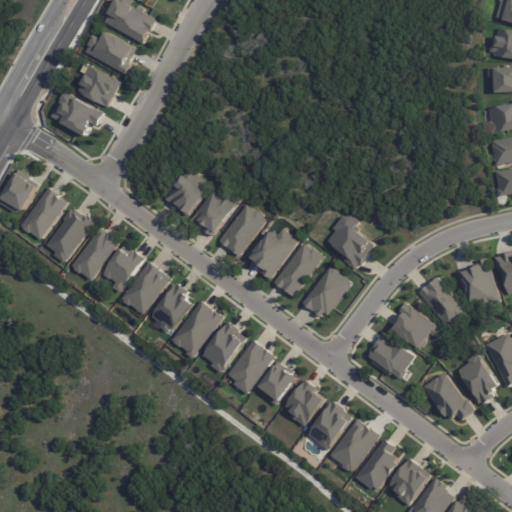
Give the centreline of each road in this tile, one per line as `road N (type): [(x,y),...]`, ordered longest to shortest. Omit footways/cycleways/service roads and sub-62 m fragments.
road 1 (residential): [(511,494),(0,112)]
road 2 (residential): [(332,359),(399,270),(448,236),(511,219)]
road 3 (residential): [(102,186),(206,0)]
road 4 (secondary): [(0,141),(85,0)]
